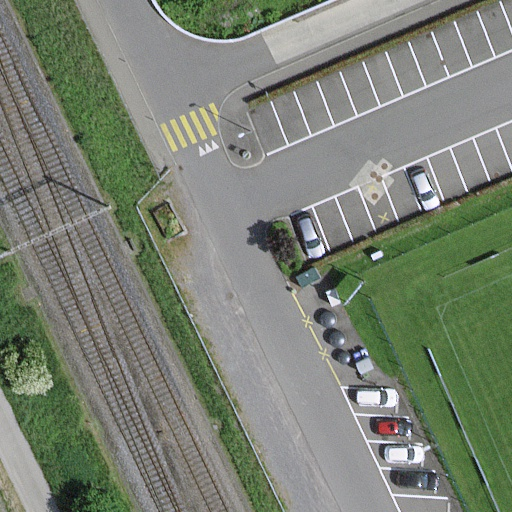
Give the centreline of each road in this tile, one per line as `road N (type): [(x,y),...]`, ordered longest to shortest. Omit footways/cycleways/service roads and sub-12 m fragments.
road 1 (unclassified): [(378,511),(177,95)]
road 2 (residential): [(177,95),(393,0)]
